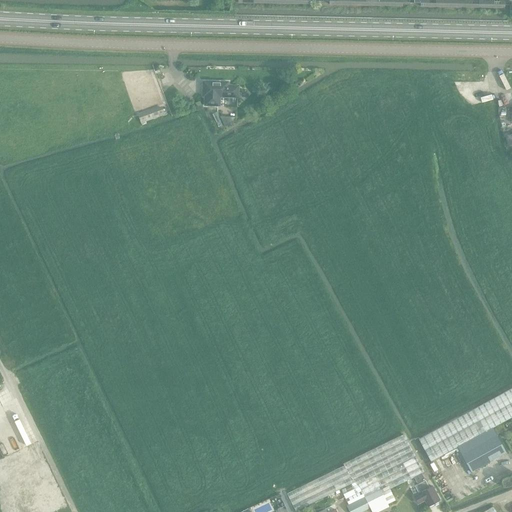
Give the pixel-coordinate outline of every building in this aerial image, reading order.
[(228,86),(228,82),(203,82),(202,97),(204,97),(204,106),(219,106),(219,97),(238,98),(238,86),(228,86)] [(141,123),(164,115),(161,107),(138,115),(141,123)] [(217,111),(212,114),(218,128),(223,125),(220,117),(217,111)] [(236,117),(220,117),(223,125),(224,127),(236,121),(236,117)] [(511,388),(418,440),(430,463),(457,448),(471,473),(506,454),(492,429),(511,418),(511,388)] [(403,434),(343,464),(344,466),(348,475),(354,482),(361,490),(369,509),(370,511),(378,511),(389,507),(387,505),(391,503),(394,501),(389,490),(414,478),(422,473),(423,473),(403,434)] [(315,480),(286,494),(295,511),(340,490),(354,482),(348,475),(344,466),(315,480)] [(425,480),(422,473),(414,478),(417,484),(414,486),(419,494),(413,496),(417,505),(423,502),(424,502),(428,508),(432,505),(434,506),(437,504),(438,502),(440,502),(432,486),(429,488),(425,480)] [(361,491),(345,499),(348,505),(346,506),(349,511),(362,511),(369,509),(361,491)]
